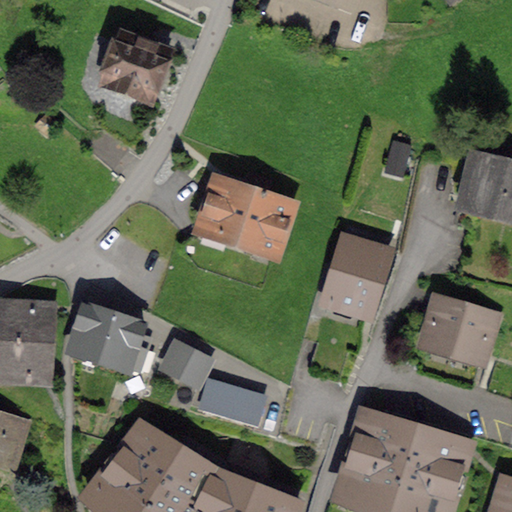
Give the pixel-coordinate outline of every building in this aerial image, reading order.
[(421,0),(391,0),(391,17),(421,18),(421,0)] [(132,96),(134,91),(151,97),(171,46),(122,28),(103,79),(119,85),(117,90),(132,96)] [(237,79),(310,106),(324,65),(252,39),(237,79)] [(274,132),(297,140),(302,126),(279,117),(274,132)] [(411,170),(417,148),(399,142),(392,164),(411,170)] [(511,163),(478,156),(468,198),(463,197),(458,219),(486,226),(491,205),(511,210),(511,163)] [(244,179),(242,186),(219,178),(202,228),(183,245),(199,263),(263,284),(290,202),(267,194),(269,187),(244,179)] [(352,224),(329,297),(368,309),(387,247),(385,247),(388,235),(352,224)] [(438,297),(426,337),(483,354),(495,314),(438,297)] [(151,333),(141,330),(144,320),(95,304),(96,302),(87,299),(71,352),(83,356),(84,350),(122,362),(122,360),(141,366),(151,333)] [(4,303),(1,370),(45,373),(48,305),(4,303)] [(318,337),(310,365),(340,375),(349,346),(318,337)] [(481,354),(426,338),(418,365),(473,381),(481,354)] [(178,341),(167,362),(198,378),(209,357),(178,341)] [(510,363),(496,358),(488,386),(501,390),(510,363)] [(256,424),(265,392),(210,375),(200,406),(256,424)] [(0,412),(0,461),(10,464),(23,420),(0,412)] [(344,489),(391,509),(406,511),(443,511),(465,442),(367,413),(344,489)] [(290,511),(293,503),(214,472),(142,427),(94,490),(116,511),(290,511)] [(511,511),(511,480),(507,479),(497,511),(511,511)]
